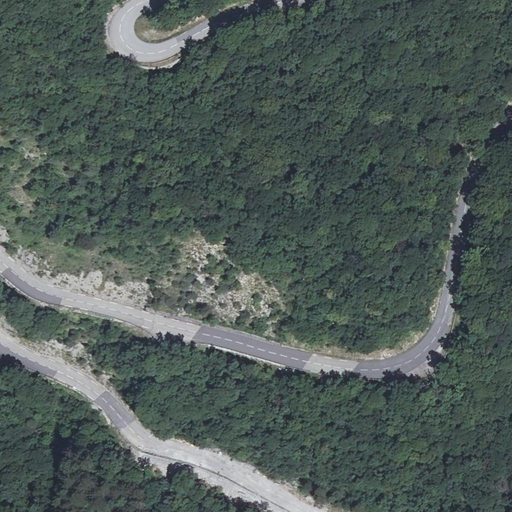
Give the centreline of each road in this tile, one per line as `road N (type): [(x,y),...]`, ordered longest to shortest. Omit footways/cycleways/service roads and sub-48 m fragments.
road 1 (secondary): [(511,118),(474,174),(443,327),(413,367),(377,373),(265,351),(45,292),(0,262)]
road 2 (secondary): [(0,343),(98,394),(144,439),(225,465),(310,511)]
road 3 (secondary): [(143,0),(126,11),(119,30),(124,47),(139,53),(163,51),(285,0)]
